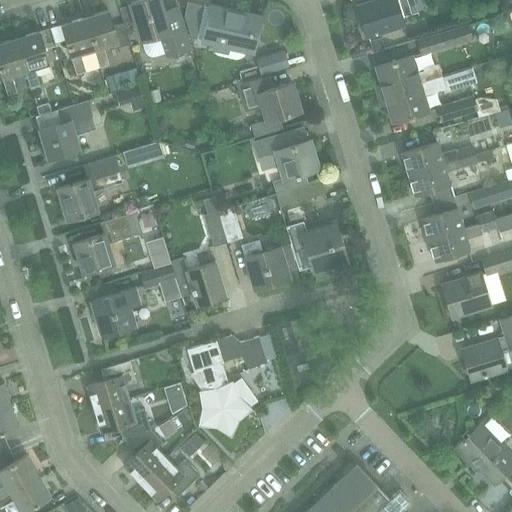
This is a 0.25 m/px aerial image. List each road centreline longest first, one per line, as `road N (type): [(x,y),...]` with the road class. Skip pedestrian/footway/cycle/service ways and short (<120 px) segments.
road 1 (residential): [(123,511),(63,435),(0,232)]
road 2 (residential): [(389,276),(311,7),(300,0)]
road 3 (residential): [(209,511),(341,390)]
road 4 (residential): [(456,511),(341,390)]
road 5 (residential): [(389,276),(244,322)]
road 6 (residential): [(341,390),(377,353),(394,321),(389,276)]
